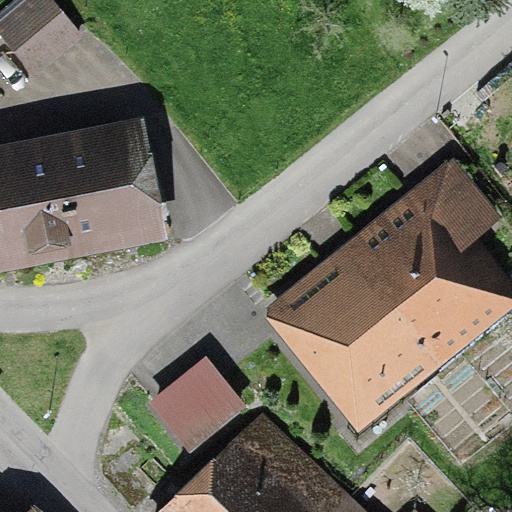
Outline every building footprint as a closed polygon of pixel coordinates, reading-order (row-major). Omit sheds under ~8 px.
[(0,38),(36,81),(85,41),(51,0),(31,0),(0,26),(0,38)] [(145,111),(0,138),(0,265),(168,234),(145,111)] [(335,246),(432,367),(511,303),(511,280),(475,234),(501,214),(453,153),(335,246)] [(432,367),(335,246),(262,305),(358,425),(432,367)] [(246,400),(207,351),(150,396),(190,445),(246,400)] [(370,511),(261,406),(157,511),(420,511),(414,506),(408,511),(370,511)] [(8,511),(0,502),(0,511),(50,511),(37,496),(18,511),(8,511)]
